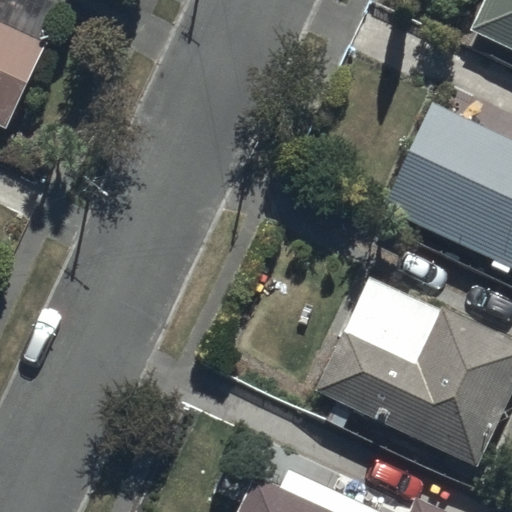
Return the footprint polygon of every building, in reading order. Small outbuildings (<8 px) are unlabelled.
[(0,0),(0,129),(6,132),(50,44),(43,41),(63,0),(0,0)] [(511,0),(484,0),(470,31),(511,50),(511,0)] [(511,141),(432,104),(384,206),(511,266),(511,141)] [(339,329),(311,388),(478,467),(511,395),(511,339),(444,307),(416,365),(339,329)] [(328,511),(256,478),(239,511),(442,511),(417,500),(410,511),(328,511)]
